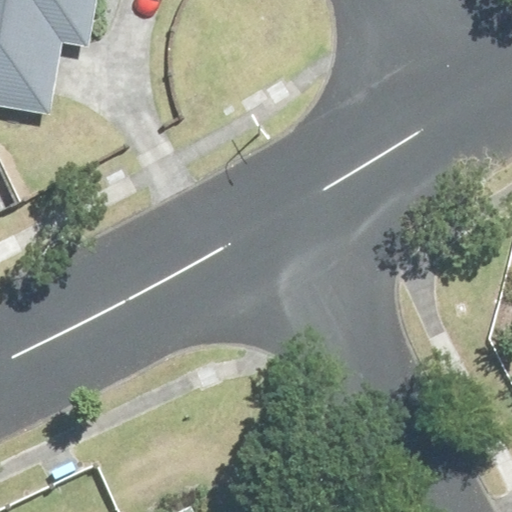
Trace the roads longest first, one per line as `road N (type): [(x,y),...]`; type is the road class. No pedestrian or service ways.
road 1 (residential): [(259,210),(450,511)]
road 2 (tertiary): [(0,338),(259,210)]
road 3 (tertiary): [(259,210),(454,106)]
road 4 (residential): [(376,0),(454,106)]
